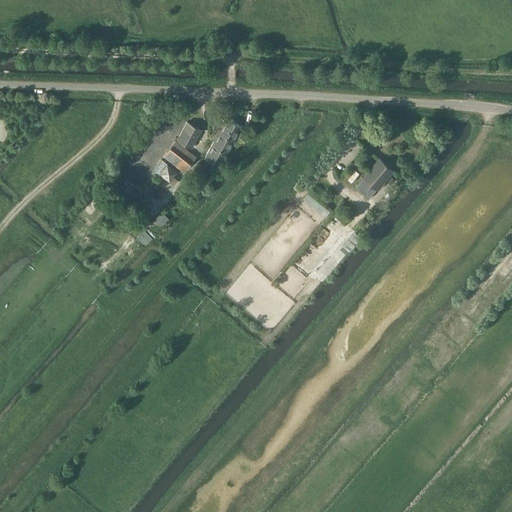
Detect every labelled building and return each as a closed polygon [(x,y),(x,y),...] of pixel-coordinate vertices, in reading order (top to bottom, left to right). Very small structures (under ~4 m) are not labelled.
[(227,117),(207,151),(203,157),(219,166),(242,126),(227,117)] [(200,129),(187,122),(177,140),(190,147),(200,129)] [(196,156),(175,140),(163,155),(184,172),(196,156)] [(380,159),(365,177),(377,188),(393,170),(380,159)] [(167,163),(158,173),(169,182),(177,171),(167,163)] [(353,168),(346,176),(353,182),(360,173),(353,168)] [(125,198),(135,185),(125,177),(114,190),(125,198)] [(332,211),(311,192),(305,199),(326,218),(332,211)]
